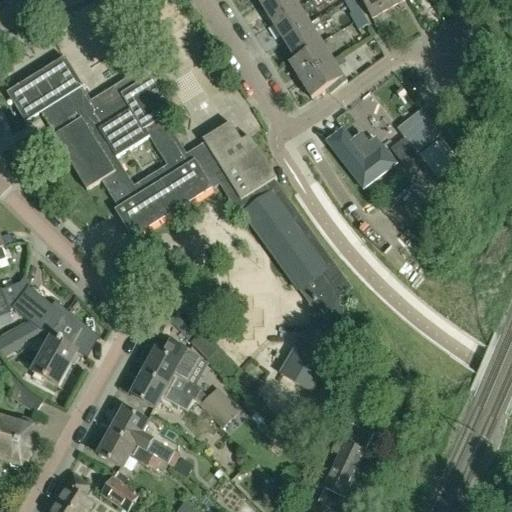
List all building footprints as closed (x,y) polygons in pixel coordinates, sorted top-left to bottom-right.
[(293,0),(274,0),(262,8),(273,26),(299,9),(293,0)] [(360,0),(372,21),(390,10),(384,0),(360,0)] [(384,0),(390,10),(409,0),(408,0),(384,0)] [(299,9),(273,26),(284,43),(311,27),(299,9)] [(355,25),(364,19),(360,12),(350,17),(355,25)] [(369,27),(364,19),(355,25),(359,33),(369,27)] [(311,27),(284,43),(295,61),(322,45),(311,27)] [(322,45),(295,61),(296,62),(290,65),(301,83),(333,63),(322,45)] [(243,143),(231,125),(204,142),(206,145),(188,156),(164,120),(174,114),(152,78),(142,84),(136,75),(92,103),(66,60),(8,95),(26,125),(42,115),(56,138),(54,139),(87,193),(102,183),(119,211),(115,213),(133,241),(213,192),(209,184),(216,180),(237,215),(242,212),(299,291),(306,287),(315,299),(317,333),(308,348),(301,344),(283,374),(312,392),(330,362),(325,358),(340,333),(340,322),(343,321),(343,310),(340,310),(339,299),(351,290),(274,183),(277,181),(250,139),(243,143)] [(333,63),(301,83),(312,101),(327,92),(330,97),(348,86),(344,81),(333,63)] [(401,162),(392,151),(359,111),(324,138),(363,190),(401,162)] [(411,147),(406,140),(392,151),(401,162),(409,172),(415,168),(425,180),(424,181),(430,189),(454,170),(447,162),(445,163),(424,136),(411,147)] [(53,307),(29,289),(21,285),(3,292),(2,292),(0,292),(0,319),(12,315),(11,313),(15,311),(51,340),(70,315),(56,304),(53,307)] [(59,388),(77,354),(72,352),(85,328),(70,315),(51,340),(32,374),(59,388)] [(197,339),(176,316),(170,323),(229,383),(235,378),(215,356),(220,350),(203,333),(197,339)] [(20,347),(13,334),(0,341),(0,352),(3,357),(20,347)] [(186,384),(199,361),(171,345),(164,356),(156,352),(143,376),(194,404),(200,392),(186,384)] [(44,403),(25,391),(4,368),(0,371),(0,379),(17,399),(15,402),(36,417),(44,403)] [(194,404),(143,376),(131,398),(156,412),(163,398),(173,403),(172,405),(189,414),(189,413),(195,415),(197,412),(194,410),(197,405),(194,404)] [(241,414),(218,391),(200,409),(223,432),(241,414)] [(168,467),(168,466),(175,454),(142,436),(148,425),(124,411),(111,434),(168,467)] [(340,457),(324,489),(344,499),(347,493),(349,489),(352,482),(359,468),(366,454),(373,436),(339,417),(330,437),(338,441),(332,453),(340,457)] [(27,471),(40,426),(22,420),(21,426),(0,420),(0,462),(11,466),(12,470),(19,472),(23,470),(27,471)] [(169,467),(168,466),(168,467),(111,434),(99,457),(123,471),(130,458),(140,463),(140,465),(155,474),(158,470),(164,474),(169,467)] [(114,481),(128,490),(132,483),(119,474),(114,481)] [(55,511),(89,511),(94,506),(84,500),(91,490),(74,479),(57,506),(59,507),(55,511)] [(128,490),(114,481),(113,480),(101,497),(122,511),(129,511),(140,498),(128,490)]
